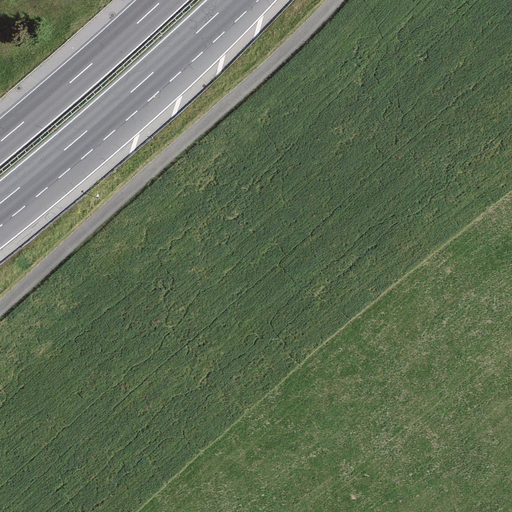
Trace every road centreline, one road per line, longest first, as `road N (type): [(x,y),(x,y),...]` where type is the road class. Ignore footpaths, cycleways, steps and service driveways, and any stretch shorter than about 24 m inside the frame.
road 1 (motorway): [(0,202),(232,0)]
road 2 (motorway): [(158,0),(0,139)]
